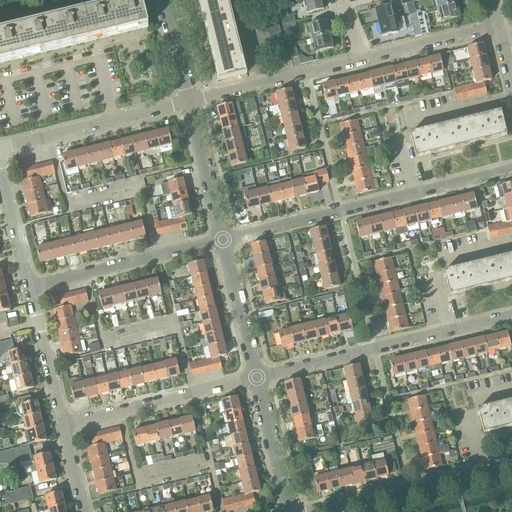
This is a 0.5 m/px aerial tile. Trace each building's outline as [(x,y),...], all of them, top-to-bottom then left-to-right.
[(139,0),(110,7),(116,33),(147,25),(148,28),(141,0),(139,0)] [(228,0),(200,0),(205,19),(231,12),(228,0)] [(324,10),(321,0),(305,0),(309,14),(324,10)] [(436,0),(438,9),(456,4),(455,0),(436,0)] [(438,9),(442,22),(459,18),(456,4),(438,9)] [(376,9),(379,23),(400,18),(399,13),(395,14),(393,5),(376,9)] [(110,7),(80,15),(86,40),(116,33),(110,7)] [(231,12),(205,19),(213,49),(239,43),(231,12)] [(423,12),(416,14),(420,28),(422,35),(428,34),(423,12)] [(413,29),(420,28),(416,14),(410,16),(413,29)] [(80,15),(49,22),(55,48),(86,40),(80,15)] [(282,18),(283,26),(295,23),(293,15),(282,18)] [(400,33),(397,23),(401,23),(400,18),(379,23),(382,37),(400,33)] [(267,23),(268,28),(280,26),(278,20),(267,23)] [(309,26),(313,40),(331,35),(330,32),(333,32),(333,31),(332,31),(330,23),(328,24),(327,21),(309,26)] [(49,22),(19,30),(25,55),(55,48),(49,22)] [(283,26),(285,34),(297,31),(295,23),(283,26)] [(281,31),(280,26),(268,28),(270,34),(281,31)] [(19,30),(0,34),(0,61),(25,55),(19,30)] [(283,37),(281,31),(270,34),(271,40),(283,37)] [(331,35),(313,40),(316,53),(334,49),(331,35)] [(284,43),(283,37),(271,40),(273,46),(284,43)] [(239,43),(213,49),(220,80),(218,80),(218,81),(241,75),(243,75),(244,74),(246,74),(247,74),(247,73),(246,73),(239,43)] [(286,49),(284,43),(273,46),(274,52),(286,49)] [(299,46),(298,43),(295,43),(295,44),(288,46),(292,59),(298,58),(295,47),(299,46)] [(468,48),(471,60),(485,56),(482,44),(468,48)] [(286,49),(274,52),(276,58),(287,55),(286,49)] [(474,72),(488,68),(485,56),(471,60),(474,72)] [(429,60),(432,74),(444,71),(440,57),(429,60)] [(420,77),(432,74),(429,60),(417,62),(420,77)] [(420,77),(417,62),(405,65),(408,80),(415,78),(416,84),(421,83),(420,77)] [(408,80),(405,65),(393,68),(397,83),(396,83),(397,88),(398,90),(409,87),(408,80)] [(397,83),(393,68),(381,71),(385,86),(384,86),(385,91),(397,88),(396,83),(397,83)] [(478,83),(484,82),(491,80),(488,68),(474,72),(476,84),(478,83)] [(385,86),(381,71),(370,74),(373,88),(384,86),(385,86)] [(373,88),(370,74),(358,77),(361,91),(373,88)] [(346,80),(349,94),(361,91),(358,77),(346,80)] [(334,83),(338,97),(349,94),(346,80),(334,83)] [(487,93),(484,82),(478,83),(481,95),(487,93)] [(326,100),(330,120),(337,119),(334,104),(339,103),(338,97),(334,83),(322,86),(326,100)] [(475,96),(481,95),(478,83),(476,84),(472,85),(475,96)] [(469,98),(475,96),(472,85),(466,86),(469,98)] [(469,98),(466,86),(460,88),(463,99),(469,98)] [(457,101),(463,99),(460,88),(454,89),(457,101)] [(276,93),(279,105),(294,101),(291,89),(276,93)] [(254,99),(246,101),(249,113),(249,114),(253,113),(253,112),(251,105),(255,104),(254,99)] [(282,116),(297,113),(294,101),(279,105),(282,116)] [(220,119),(234,116),(232,104),(217,107),(220,119)] [(493,114),(419,132),(411,134),(417,158),(507,136),(507,135),(504,124),(504,122),(501,112),(493,114)] [(282,116),(285,128),(300,125),(297,113),(282,116)] [(220,119),(223,131),(237,128),(234,116),(220,119)] [(340,124),(343,136),(360,132),(358,120),(340,124)] [(285,128),(288,140),(303,137),(300,125),(285,128)] [(238,128),(237,128),(223,131),(226,143),(240,139),(240,140),(246,139),(243,127),(238,128)] [(169,131),(157,134),(160,148),(161,153),(174,150),(169,131)] [(363,144),(360,132),(343,136),(346,148),(363,144)] [(157,134),(145,136),(148,151),(150,156),(161,153),(160,148),(157,134)] [(137,154),(148,151),(145,136),(133,139),(137,154)] [(305,149),(303,137),(288,140),(291,152),(305,149)] [(125,157),(137,154),(133,139),(121,142),(125,157)] [(226,143),(229,155),(243,151),(240,139),(226,143)] [(113,160),(125,157),(121,142),(109,145),(113,160)] [(364,149),(363,144),(346,148),(349,160),(366,156),(371,155),(376,153),(374,146),(364,149)] [(101,163),(113,160),(109,145),(98,148),(101,163)] [(103,168),(101,163),(98,148),(86,151),(89,165),(96,164),(98,169),(103,168)] [(86,151),(74,154),(78,168),(89,165),(86,151)] [(232,167),(246,163),(243,151),(229,155),(232,167)] [(66,171),(78,168),(74,154),(63,156),(66,171)] [(371,155),(366,156),(349,160),(352,171),(369,167),(368,163),(372,162),(371,155)] [(47,164),(50,175),(56,174),(54,162),(47,164)] [(41,165),(44,177),(50,175),(47,164),(41,165)] [(40,178),(44,177),(41,165),(35,167),(38,178),(40,178)] [(355,183),(372,179),(376,178),(379,177),(379,174),(375,175),(372,166),(369,167),(352,171),(355,183)] [(38,178),(35,167),(29,168),(32,180),(38,178)] [(32,180),(29,168),(23,170),(26,181),(32,180)] [(314,178),(303,181),(307,195),(319,192),(317,185),(329,182),(326,170),(313,173),(314,178)] [(40,178),(38,178),(32,180),(26,181),(22,182),(25,194),(43,189),(40,178)] [(290,178),(278,181),(283,201),(295,198),(291,184),(290,178)] [(375,191),(379,190),(376,178),(372,179),(355,183),(357,192),(358,195),(368,192),(375,191)] [(168,183),(171,192),(171,194),(186,191),(183,179),(168,183)] [(268,189),(272,204),(283,201),(278,181),(266,184),(268,189)] [(303,181),(291,184),(295,198),(307,195),(303,181)] [(511,183),(497,187),(500,199),(505,198),(511,195),(511,183)] [(67,194),(83,190),(82,186),(71,189),(70,186),(65,185),(67,194)] [(46,201),(44,192),(43,189),(25,194),(28,205),(46,201)] [(268,189),(256,192),(260,207),(272,204),(268,189)] [(175,206),(189,203),(186,191),(171,194),(175,206)] [(248,210),(260,207),(256,192),(244,195),(248,210)] [(462,198),(466,212),(477,209),(474,195),(462,198)] [(511,195),(505,198),(506,204),(501,205),(503,210),(508,209),(508,210),(511,208),(511,195)] [(462,198),(450,200),(454,215),(466,212),(462,198)] [(454,215),(450,200),(438,203),(442,218),(454,215)] [(46,201),(28,205),(31,217),(49,213),(46,201)] [(177,218),(178,219),(178,218),(184,217),(192,215),(189,203),(175,206),(174,206),(170,207),(172,219),(177,218)] [(442,218),(438,203),(427,206),(430,221),(442,218)] [(430,221),(427,206),(415,209),(418,223),(430,221)] [(506,222),(511,221),(511,222),(511,221),(511,208),(508,210),(508,209),(503,210),(506,222)] [(403,212),(407,226),(418,223),(415,209),(403,212)] [(391,215),(395,229),(407,226),(403,212),(391,215)] [(391,215),(379,218),(383,232),(395,229),(391,215)] [(178,218),(181,230),(187,229),(184,217),(178,218)] [(178,219),(177,218),(172,219),(175,232),(181,230),(178,218),(178,219)] [(383,232),(379,218),(367,220),(371,235),(383,232)] [(175,232),(172,219),(166,221),(169,233),(175,232)] [(371,235),(367,220),(356,223),(359,238),(371,235)] [(166,221),(160,222),(163,234),(169,233),(166,221)] [(163,234),(160,222),(154,224),(157,236),(163,234)] [(509,234),(506,222),(500,224),(503,236),(509,234)] [(131,226),(134,240),(146,237),(142,223),(131,226)] [(494,225),(497,237),(503,236),(500,224),(494,225)] [(497,237),(494,225),(488,227),(491,239),(497,237)] [(131,226),(119,229),(122,243),(134,240),(131,226)] [(310,231),(313,243),(328,239),(325,227),(310,231)] [(441,240),(446,238),(444,228),(432,231),(433,237),(440,235),(441,240)] [(111,246),(122,243),(119,229),(107,231),(111,246)] [(107,231),(95,234),(99,249),(111,246),(107,231)] [(60,243),(64,258),(75,255),(72,240),(70,233),(58,236),(60,243)] [(84,237),(87,252),(99,249),(95,234),(84,237)] [(84,237),(72,240),(75,255),(87,252),(84,237)] [(331,251),(328,239),(313,243),(316,254),(331,251)] [(254,257),(269,254),(266,242),(251,245),(254,257)] [(60,243),(48,246),(52,260),(64,258),(60,243)] [(40,263),(52,260),(48,246),(37,249),(40,263)] [(334,263),(331,251),(316,254),(319,266),(334,263)] [(254,257),(257,269),(271,265),(269,254),(254,257)] [(511,254),(452,269),(444,271),(450,296),(511,280),(511,254)] [(377,274),(394,270),(391,258),(374,262),(377,274)] [(192,277),(206,273),(203,262),(189,265),(192,277)] [(336,274),(334,263),(319,266),(322,278),(336,274)] [(260,281),(274,277),(271,265),(257,269),(260,281)] [(377,274),(380,286),(397,282),(394,270),(377,274)] [(195,289),(209,285),(206,273),(192,277),(195,289)] [(336,274),(322,278),(324,290),(339,286),(336,274)] [(260,281),(263,293),(277,289),(274,277),(260,281)] [(158,280),(146,283),(150,297),(162,294),(158,280)] [(397,282),(380,286),(383,297),(400,293),(398,281),(397,282)] [(138,300),(150,297),(146,283),(134,286),(138,300)] [(197,300),(212,297),(209,285),(195,289),(197,300)] [(126,303),(138,300),(134,286),(122,289),(126,303)] [(277,289),(263,293),(266,305),(285,300),(283,288),(277,289)] [(126,303),(122,289),(110,291),(114,306),(126,303)] [(80,292),(83,303),(88,302),(86,290),(80,292)] [(102,309),(114,306),(110,291),(98,294),(102,309)] [(77,305),(82,303),(83,303),(80,292),(74,293),(77,305)] [(77,305),(74,293),(68,295),(70,306),(77,305)] [(386,309),(403,305),(400,293),(383,297),(386,309)] [(70,306),(68,295),(62,296),(64,307),(70,306)] [(56,297),(58,309),(64,307),(62,296),(56,297)] [(200,312),(215,309),(212,297),(197,300),(193,301),(196,313),(200,312)] [(0,312),(5,312),(10,310),(7,298),(0,299),(0,312)] [(386,309),(389,321),(406,317),(403,305),(386,309)] [(70,306),(64,307),(58,309),(54,310),(56,322),(73,318),(72,315),(70,306)] [(203,324),(218,320),(215,309),(200,312),(203,324)] [(274,316),(272,310),(258,314),(259,319),(274,316)] [(118,323),(119,328),(130,325),(129,320),(127,313),(122,314),(124,322),(118,323)] [(129,320),(130,325),(142,322),(141,318),(140,315),(136,316),(136,319),(129,320)] [(337,318),(341,333),(353,330),(349,315),(337,318)] [(106,326),(107,331),(119,328),(118,323),(116,316),(111,317),(113,324),(106,326)] [(182,316),(177,317),(180,329),(185,328),(192,326),(191,321),(183,323),(182,316)] [(406,317),(389,321),(392,333),(409,329),(406,317)] [(73,318),(56,322),(59,334),(76,329),(73,318)] [(325,321),(329,336),(341,333),(337,318),(325,321)] [(7,322),(8,327),(18,325),(17,319),(7,321),(7,322)] [(206,336),(221,332),(218,320),(203,324),(206,336)] [(313,324),(317,339),(329,336),(325,321),(313,324)] [(301,327),(305,342),(317,339),(313,324),(301,327)] [(293,345),(305,342),(301,327),(290,330),(293,345)] [(59,334),(62,345),(79,341),(76,329),(59,334)] [(293,345),(290,330),(278,333),(281,348),(293,345)] [(209,347),(223,344),(221,332),(206,336),(209,347)] [(496,335),(500,350),(511,347),(508,332),(496,335)] [(496,335),(484,338),(488,353),(500,350),(496,335)] [(160,345),(162,352),(167,351),(165,343),(171,342),(170,337),(159,340),(160,345)] [(473,341),(476,356),(488,353),(484,338),(473,341)] [(154,347),(160,345),(159,340),(147,343),(148,348),(150,355),(155,354),(154,347)] [(7,342),(9,354),(15,352),(12,341),(7,342)] [(79,341),(62,345),(65,357),(82,353),(79,341)] [(473,341),(461,344),(464,358),(476,356),(473,341)] [(89,346),(91,354),(100,351),(98,344),(89,346)] [(226,356),(226,353),(223,344),(209,347),(212,359),(213,359),(219,358),(226,356)] [(449,347),(453,361),(464,358),(461,344),(449,347)] [(449,347),(437,350),(441,364),(453,361),(449,347)] [(15,352),(9,354),(10,361),(5,362),(6,368),(12,367),(28,363),(25,350),(15,352)] [(437,350),(426,353),(429,367),(431,373),(442,370),(441,364),(437,350)] [(426,353),(414,356),(417,370),(429,367),(426,353)] [(414,356),(402,358),(406,373),(417,370),(414,356)] [(213,359),(216,371),(222,369),(219,358),(213,359)] [(394,376),(406,373),(402,358),(390,361),(394,376)] [(207,360),(210,372),(216,371),(213,359),(212,359),(207,360)] [(207,360),(201,362),(204,373),(210,372),(207,360)] [(176,361),(165,364),(168,378),(180,375),(176,361)] [(198,375),(204,373),(201,362),(195,363),(198,375)] [(9,381),(15,380),(15,379),(31,376),(28,363),(12,367),(13,374),(7,375),(9,381)] [(192,376),(198,375),(195,363),(189,365),(192,376)] [(156,381),(168,378),(165,364),(153,367),(156,381)] [(347,380),(361,377),(359,365),(344,369),(347,380)] [(144,384),(156,381),(153,367),(141,370),(144,384)] [(478,368),(480,376),(487,375),(486,370),(485,370),(484,367),(481,368),(480,368),(478,368)] [(133,387),(144,384),(141,370),(129,373),(133,387)] [(460,372),(455,373),(455,374),(456,377),(455,378),(457,382),(464,380),(462,376),(461,376),(460,372)] [(121,390),(133,387),(129,373),(118,376),(121,390)] [(31,376),(15,379),(15,380),(18,392),(34,389),(31,376)] [(97,395),(109,392),(106,378),(105,379),(105,376),(99,378),(98,376),(93,377),(94,381),(97,395)] [(109,392),(121,390),(118,376),(106,378),(109,392)] [(347,380),(350,392),(364,389),(361,377),(347,380)] [(86,398),(81,380),(81,378),(76,379),(76,378),(69,380),(70,387),(74,401),(86,398)] [(432,381),(434,388),(445,385),(444,381),(444,378),(432,381)] [(81,380),(86,398),(97,395),(94,381),(93,381),(93,379),(87,380),(87,379),(81,380)] [(288,395),(302,391),(299,380),(285,383),(288,395)] [(348,405),(353,404),(367,401),(364,389),(350,392),(345,394),(348,405)] [(288,395),(291,407),(305,403),(302,391),(288,395)] [(411,411),(428,407),(425,395),(408,400),(411,411)] [(0,404),(9,402),(8,396),(0,397),(0,404)] [(22,418),(22,420),(24,419),(40,415),(37,402),(32,404),(30,396),(17,400),(18,401),(17,403),(16,405),(15,407),(15,409),(16,411),(16,412),(17,414),(19,416),(20,417),(22,418)] [(240,409),(237,397),(223,401),(225,413),(240,409)] [(511,400),(486,407),(478,409),(484,433),(511,426),(511,400)] [(353,404),(356,416),(370,412),(367,401),(353,404)] [(293,419),(308,415),(305,403),(291,407),(293,419)] [(411,411),(414,423),(431,419),(428,407),(411,411)] [(240,409),(225,413),(228,425),(243,421),(240,409)] [(373,425),(370,412),(356,416),(359,428),(373,425)] [(27,432),(43,428),(40,415),(24,419),(27,432)] [(293,419),(296,430),(311,427),(308,415),(293,419)] [(192,418),(180,420),(184,435),(196,432),(192,418)] [(431,419),(414,423),(417,435),(434,431),(431,419)] [(172,438),(184,435),(180,420),(168,423),(172,438)] [(231,436),(246,433),(243,421),(228,425),(231,436)] [(160,441),(172,438),(168,423),(156,426),(160,441)] [(148,444),(160,441),(156,426),(145,429),(148,444)] [(296,430),(297,434),(299,443),(314,439),(319,438),(316,426),(311,427),(296,430)] [(27,432),(30,445),(47,441),(43,428),(27,432)] [(114,430),(116,441),(122,440),(120,428),(114,430)] [(148,444),(145,429),(133,432),(136,446),(148,444)] [(108,431),(111,443),(116,441),(114,430),(108,431)] [(102,433),(104,443),(105,444),(111,443),(108,431),(102,433)] [(417,435),(419,447),(437,442),(434,431),(417,435)] [(98,445),(104,443),(102,433),(96,434),(98,445)] [(234,448),(249,445),(246,433),(231,436),(234,448)] [(89,436),(92,446),(98,445),(96,434),(89,436)] [(208,441),(210,448),(211,453),(215,452),(220,450),(219,446),(214,447),(212,440),(208,441)] [(419,447),(422,459),(440,455),(449,453),(448,445),(438,448),(437,442),(419,447)] [(104,443),(98,445),(92,446),(87,448),(90,459),(108,455),(112,454),(111,452),(107,453),(105,444),(104,443)] [(252,456),(249,445),(234,448),(237,460),(252,456)] [(6,458),(22,454),(20,448),(5,452),(6,458)] [(22,454),(6,458),(8,464),(23,460),(22,454)] [(32,473),(37,471),(53,467),(50,454),(34,458),(35,465),(31,467),(32,473)] [(153,465),(164,462),(163,458),(162,454),(157,456),(158,459),(152,461),(153,465)] [(111,467),(108,455),(90,459),(93,471),(111,467)] [(442,466),(440,455),(422,459),(425,470),(442,466)] [(240,472),(254,468),(252,456),(237,460),(237,459),(233,460),(236,472),(240,471),(240,472)] [(373,464),(377,479),(389,476),(385,461),(373,464)] [(373,464),(361,467),(365,482),(377,479),(373,464)] [(37,471),(40,484),(56,480),(53,467),(37,471)] [(111,467),(93,471),(96,483),(113,479),(121,477),(122,477),(121,473),(116,475),(115,471),(112,472),(111,467)] [(334,489),(341,487),(338,473),(336,467),(325,470),(326,476),(329,490),(334,489)] [(365,482),(361,467),(349,470),(353,484),(365,482)] [(243,484),(257,480),(254,468),(240,472),(243,484)] [(338,473),(341,487),(353,484),(349,470),(338,473)] [(329,490),(326,476),(314,479),(317,493),(329,490)] [(113,479),(96,483),(99,495),(116,491),(113,479)] [(260,491),(257,480),(243,484),(245,494),(245,495),(247,495),(253,493),(260,491)] [(32,493),(30,487),(15,491),(16,497),(32,493)] [(152,494),(159,492),(158,488),(146,491),(147,495),(149,502),(154,501),(152,494)] [(147,495),(146,491),(135,493),(136,498),(137,505),(142,504),(141,496),(147,495)] [(33,499),(32,493),(16,497),(17,503),(33,499)] [(46,497),(49,510),(65,506),(61,493),(46,497)] [(247,495),(250,506),(255,505),(253,493),(247,495)] [(240,495),(244,507),(250,506),(247,495),(245,495),(245,494),(240,495)] [(234,497),(238,509),(244,507),(240,495),(234,497)] [(198,499),(200,511),(210,511),(213,511),(209,497),(198,499)] [(229,498),(232,510),(238,509),(234,497),(229,498)] [(232,510),(229,498),(223,500),(225,511),(232,510)] [(200,511),(198,499),(186,502),(188,511),(200,511)] [(162,503),(163,508),(163,511),(175,511),(174,505),(168,507),(166,502),(162,503)] [(174,505),(175,511),(188,511),(186,502),(174,505)]
